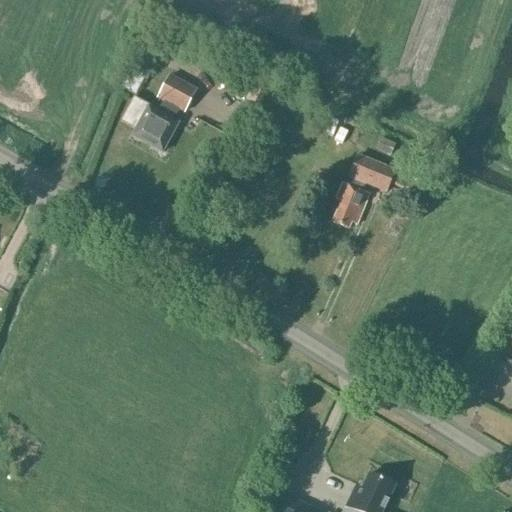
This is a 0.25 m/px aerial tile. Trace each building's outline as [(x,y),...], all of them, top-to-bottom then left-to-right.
[(184,114),(196,91),(170,76),(157,99),(162,102),(157,113),(148,108),(132,138),(162,154),(178,124),(173,121),(179,111),(184,114)] [(253,83),(237,76),(229,93),(245,100),(245,101),(265,111),(275,89),(254,80),(253,83)] [(397,183),(391,180),(394,172),(357,157),(348,178),(351,179),(348,187),(342,185),(336,201),(341,203),(333,223),(349,230),(351,224),(356,226),(369,195),(358,191),(361,183),(386,193),(389,185),(418,197),(420,193),(419,193),(423,184),(414,179),(415,178),(411,176),(410,178),(409,178),(406,183),(399,179),(397,183)] [(382,511),(394,488),(368,476),(357,499),(351,496),(345,508),(347,508),(345,511),(382,511)] [(315,511),(316,510),(284,496),(276,511),(315,511)]
